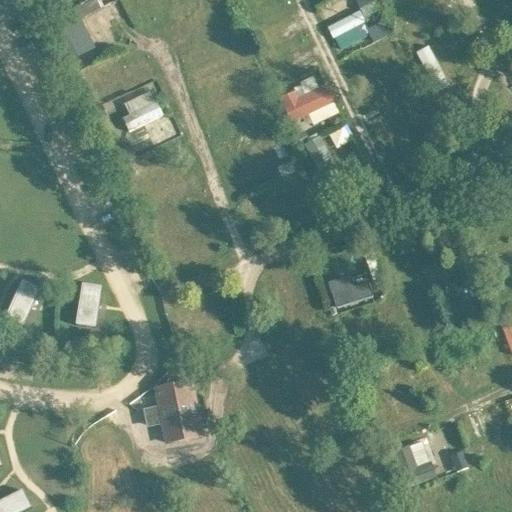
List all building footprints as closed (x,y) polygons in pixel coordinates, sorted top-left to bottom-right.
[(124,0),(106,0),(78,13),(85,29),(129,9),(124,0)] [(345,0),(335,0),(323,9),(331,20),(350,6),(345,0)] [(376,0),(359,0),(371,25),(369,26),(377,45),(346,60),(353,74),(374,65),(378,74),(397,65),(390,50),(397,47),(376,0)] [(327,29),(333,40),(365,24),(359,13),(327,29)] [(178,35),(197,78),(213,71),(194,28),(178,35)] [(21,46),(32,68),(56,57),(45,35),(21,46)] [(241,36),(228,44),(235,54),(248,46),(241,36)] [(130,38),(87,58),(94,74),(137,54),(130,38)] [(416,54),(437,94),(460,81),(439,41),(416,54)] [(316,54),(309,58),(304,49),(272,67),(285,89),(324,67),(316,54)] [(235,63),(254,102),(269,95),(250,55),(235,63)] [(222,113),(249,98),(237,77),(210,92),(222,113)] [(388,117),(409,107),(404,97),(414,92),(407,77),(376,92),(388,117)] [(51,104),(63,100),(58,83),(46,86),(51,104)] [(280,99),(291,124),(337,103),(328,85),(298,99),(295,92),(280,99)] [(267,104),(229,122),(236,137),(274,120),(267,104)] [(176,113),(132,132),(140,148),(183,128),(176,113)] [(385,128),(394,152),(432,137),(423,113),(385,128)] [(61,131),(72,150),(90,140),(80,121),(61,131)] [(324,135),(305,144),(321,180),(340,171),(324,135)] [(233,147),(252,191),(268,184),(249,140),(233,147)] [(186,156),(143,176),(150,192),(193,172),(186,156)] [(29,189),(51,182),(46,165),(24,172),(29,189)] [(293,184),(250,202),(256,217),(299,200),(293,184)] [(101,208),(109,225),(129,217),(121,199),(101,208)] [(39,219),(36,239),(57,242),(60,222),(39,219)] [(232,223),(189,243),(196,259),(239,239),(232,223)] [(122,251),(129,267),(147,259),(140,243),(122,251)] [(296,325),(321,317),(303,265),(279,273),(296,325)] [(329,285),(336,309),(373,298),(366,274),(329,285)] [(462,285),(471,317),(495,310),(487,278),(462,285)] [(41,290),(23,282),(6,319),(24,327),(41,290)] [(76,326),(96,329),(102,289),(83,286),(76,326)] [(511,321),(499,326),(510,358),(511,357),(511,321)] [(293,352),(284,355),(287,364),(337,346),(328,322),(288,337),(293,352)] [(322,400),(347,393),(339,367),(314,375),(322,400)] [(157,407),(161,424),(165,445),(204,437),(193,380),(153,388),(157,407)] [(491,414),(502,444),(511,440),(511,435),(503,410),(491,414)] [(353,411),(320,419),(324,437),(358,429),(353,411)] [(69,416),(58,434),(100,459),(111,440),(69,416)] [(420,464),(449,458),(442,429),(413,436),(420,464)] [(48,434),(40,449),(48,453),(56,439),(48,434)] [(244,443),(263,486),(279,479),(260,436),(244,443)] [(348,450),(356,469),(377,461),(369,442),(348,450)] [(391,454),(405,491),(437,479),(431,463),(418,468),(410,447),(391,454)] [(511,455),(493,464),(510,505),(511,504),(511,455)] [(65,489),(65,463),(37,463),(37,488),(65,489)] [(227,480),(202,491),(212,511),(237,500),(227,480)] [(22,492),(0,503),(0,511),(25,511),(31,510),(22,492)] [(83,492),(80,511),(130,511),(133,500),(83,492)]
